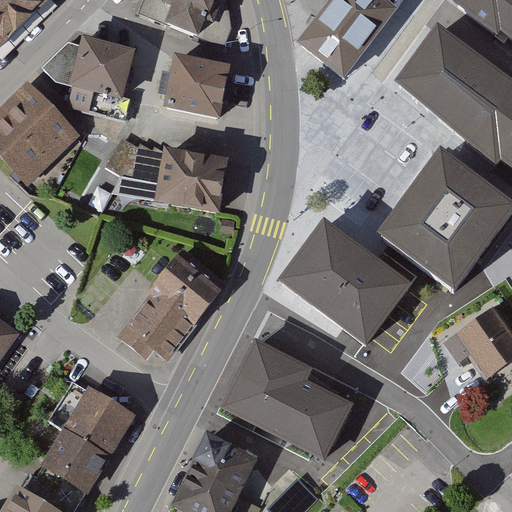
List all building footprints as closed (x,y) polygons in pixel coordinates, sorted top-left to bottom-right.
[(0,0),(0,49),(45,0),(0,0)] [(222,0),(163,0),(160,10),(169,14),(163,29),(197,41),(202,26),(211,30),(222,0)] [(327,0),(293,45),(345,85),(396,18),(391,14),(402,0),(327,0)] [(511,0),(455,0),(448,10),(497,46),(501,40),(511,48),(511,0)] [(511,87),(439,32),(393,92),(498,173),(502,167),(508,171),(511,174),(511,87)] [(70,47),(42,73),(68,92),(67,94),(121,107),(132,57),(77,44),(76,48),(70,47)] [(229,74),(172,62),(161,116),(218,128),(229,74)] [(79,140),(28,88),(0,116),(0,163),(27,191),(79,140)] [(224,168),(123,143),(115,173),(153,182),(148,204),(212,219),(224,168)] [(511,206),(482,184),(442,154),(431,168),(419,184),(375,241),(455,301),(511,226),(511,206)] [(342,374),(410,303),(339,236),(271,307),(342,374)] [(224,291),(177,256),(125,325),(130,328),(119,342),(151,366),(160,354),(171,362),(224,291)] [(511,369),(511,338),(493,311),(456,337),(490,385),(511,369)] [(0,362),(17,339),(0,326),(0,362)] [(249,336),(216,409),(274,435),(307,363),(249,336)] [(63,432),(106,457),(130,416),(73,383),(49,423),(63,432)] [(72,511),(106,457),(63,432),(34,481),(28,478),(19,494),(48,511),(72,511)] [(227,511),(253,465),(200,436),(163,503),(179,511),(227,511)] [(311,511),(322,501),(298,480),(269,511),(311,511)] [(7,511),(48,511),(19,494),(7,511)]
